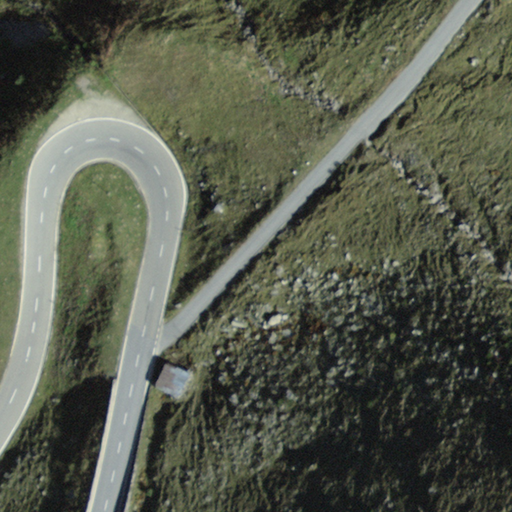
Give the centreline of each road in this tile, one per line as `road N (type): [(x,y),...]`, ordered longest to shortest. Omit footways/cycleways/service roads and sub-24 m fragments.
road 1 (secondary): [(106,511),(164,242),(165,200),(146,156),(112,139),(86,140),(58,160),(43,202),(26,362),(0,424)]
road 2 (track): [(138,356),(207,296),(476,0)]
